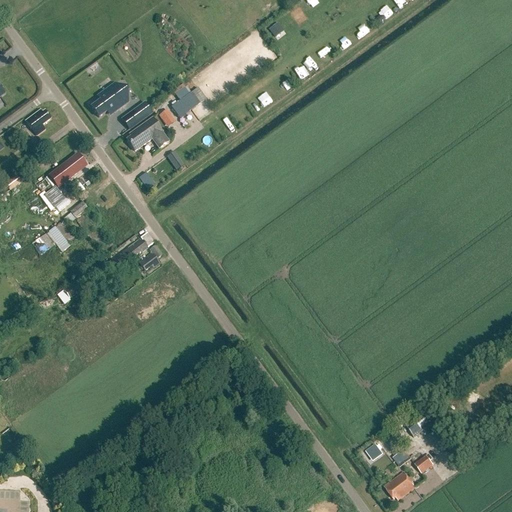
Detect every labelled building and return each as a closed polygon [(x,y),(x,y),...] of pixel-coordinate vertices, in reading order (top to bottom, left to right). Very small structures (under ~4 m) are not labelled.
[(101,101),(91,108),(99,119),(107,113),(108,115),(114,111),(115,113),(126,105),(112,86),(98,97),(101,101)] [(263,107),(272,101),(266,93),(257,99),(263,107)] [(189,95),(171,108),(180,120),(198,107),(189,95)] [(144,104),(128,116),(136,126),(152,115),(144,104)] [(42,127),(51,120),(45,113),(42,114),(40,111),(25,122),(36,137),(45,131),(42,127)] [(167,111),(159,117),(167,129),(175,123),(167,111)] [(130,138),(126,141),(134,153),(152,140),(159,150),(168,143),(161,133),(162,133),(152,119),(129,136),(130,138)] [(35,142),(27,148),(34,158),(43,152),(35,142)] [(173,152),(165,157),(176,171),(183,166),(173,152)] [(78,173),(76,171),(85,165),(79,158),(76,160),(75,158),(55,172),(64,184),(78,173)] [(53,185),(48,178),(36,187),(41,194),(40,194),(51,209),(57,204),(46,190),(53,185)] [(11,192),(20,182),(17,179),(7,189),(11,192)] [(88,210),(82,203),(70,213),(75,220),(89,238),(102,255),(113,247),(85,211),(88,210)] [(69,214),(62,220),(68,225),(74,219),(69,214)] [(40,257),(55,246),(46,235),(39,240),(39,239),(32,245),(36,251),(35,251),(40,257)] [(129,261),(140,253),(141,254),(148,249),(154,244),(147,235),(127,250),(129,252),(127,253),(122,246),(108,257),(112,262),(123,253),(129,261)] [(147,260),(139,265),(145,273),(152,268),(153,269),(159,264),(157,261),(162,257),(155,247),(149,251),(152,255),(146,259),(147,260)] [(100,263),(95,267),(98,272),(104,268),(100,263)] [(69,300),(82,291),(76,282),(63,292),(69,300)] [(404,426),(414,439),(432,426),(422,413),(404,426)] [(403,451),(392,459),(397,465),(408,458),(403,451)] [(426,457),(414,465),(421,475),(433,466),(426,457)] [(393,501),(395,499),(397,502),(415,489),(403,474),(384,488),(393,501)]
